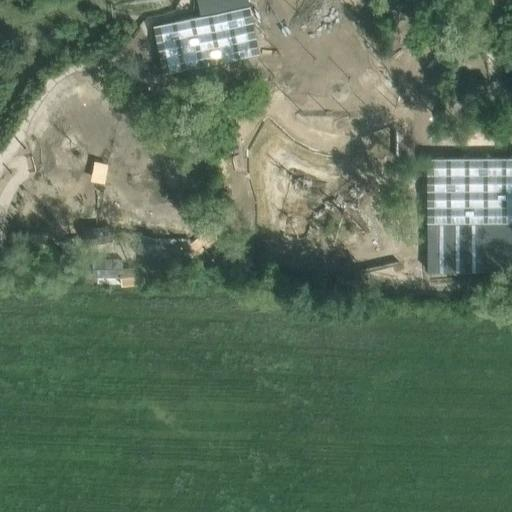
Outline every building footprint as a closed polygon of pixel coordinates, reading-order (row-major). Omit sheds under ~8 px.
[(246,57),(259,54),(258,46),(256,39),(248,0),(199,0),(203,17),(155,26),(156,29),(165,73),(180,70),(231,60),(238,58),(246,57)] [(359,14),(344,32),(346,33),(348,35),(369,31),(367,27),(361,17),(359,14)] [(266,36),(256,39),(258,46),(259,54),(262,54),(266,58),(262,73),(269,76),(275,78),(276,78),(279,68),(283,56),(266,36)] [(283,56),(279,68),(289,71),(293,59),(283,56)] [(225,76),(218,85),(224,89),(229,93),(238,82),(246,68),(246,57),(238,58),(231,60),(230,67),(225,76)] [(395,107),(375,113),(377,119),(378,125),(379,126),(395,121),(411,131),(415,136),(415,160),(419,167),(425,171),(428,172),(428,165),(428,159),(430,138),(435,124),(428,122),(419,119),(395,107)] [(180,138),(162,132),(158,144),(176,150),(180,138)] [(429,271),(511,270),(511,158),(428,159),(428,165),(428,172),(429,222),(429,260),(429,271)] [(105,183),(109,164),(95,162),(92,181),(105,183)] [(112,232),(111,226),(104,227),(84,230),(85,237),(86,246),(113,241),(113,239),(112,232)] [(45,235),(32,235),(32,242),(32,244),(48,244),(48,237),(48,235),(45,235)] [(123,259),(92,260),(92,279),(121,278),(123,278),(123,269),(123,259)] [(149,267),(123,269),(123,278),(121,278),(122,289),(150,287),(149,267)]
